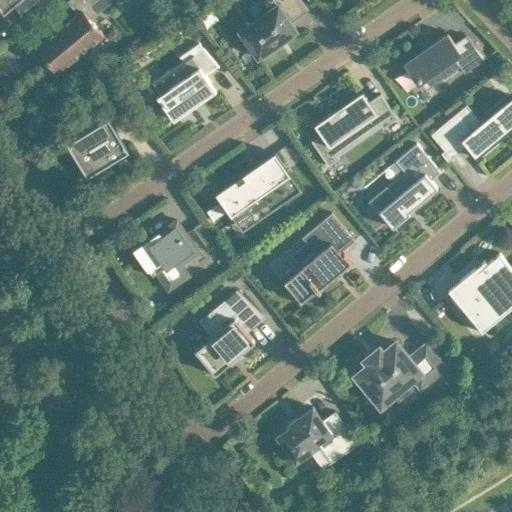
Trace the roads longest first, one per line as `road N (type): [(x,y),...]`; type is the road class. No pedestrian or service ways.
road 1 (residential): [(417,0),(74,237)]
road 2 (residential): [(199,441),(511,181)]
road 3 (residential): [(199,441),(74,237)]
road 4 (residential): [(74,237),(0,119)]
